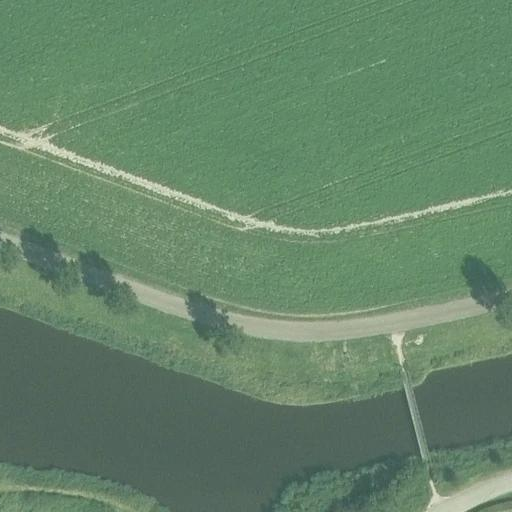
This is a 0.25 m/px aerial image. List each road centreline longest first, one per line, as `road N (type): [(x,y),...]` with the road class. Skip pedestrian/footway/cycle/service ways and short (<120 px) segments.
road 1 (track): [(390,323),(293,333),(250,328),(0,241)]
road 2 (track): [(511,294),(390,323)]
